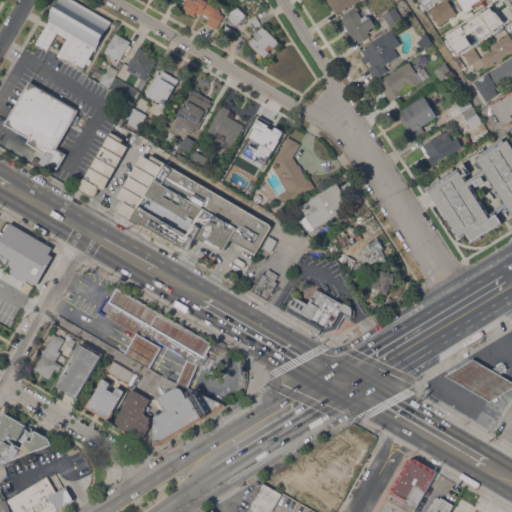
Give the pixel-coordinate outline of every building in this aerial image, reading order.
[(76,0),(112,21),(96,49),(95,49),(89,58),(92,60),(89,64),(86,62),(82,70),(58,55),(68,38),(58,32),(48,49),(37,42),(48,23),(46,22),(58,0),(76,0)] [(206,0),(218,6),(216,10),(224,15),(217,29),(206,23),(210,16),(202,12),(201,14),(196,11),(194,15),(183,9),(187,0),(206,0)] [(359,0),(340,13),(339,11),(336,13),(331,5),(330,5),(327,0),(359,0)] [(420,0),(438,0),(435,2),(436,4),(425,11),(420,3),(421,1),(420,0)] [(458,13),(440,25),(430,10),(446,0),(448,0),(452,4),(458,13)] [(455,3),(458,1),(457,0),(482,0),(465,11),(465,10),(461,13),(455,3)] [(357,6),(361,12),(363,10),(366,15),(367,14),(368,16),(370,15),(376,25),(369,29),(371,31),(368,33),(371,36),(361,42),(359,38),(352,43),(345,32),(349,30),(343,20),(345,19),(342,16),(342,14),(356,5),(357,6)] [(491,5),(500,18),(482,30),(480,27),(478,29),(474,24),(478,22),(474,17),(491,5)] [(396,6),(403,18),(390,26),(383,15),(396,6)] [(247,15),(236,26),(228,18),(232,12),(239,7),(247,15)] [(248,42),(251,38),(250,37),(252,35),(253,36),(263,25),(278,39),(277,40),(280,42),(274,48),(273,46),(269,51),(270,52),(265,58),(248,42)] [(388,70),(376,79),(368,67),(371,65),(369,62),(366,63),(362,57),(364,56),(360,49),(392,29),(401,44),(395,48),(397,51),(396,52),(399,56),(385,65),(388,70)] [(131,41),(120,59),(117,57),(115,60),(111,57),(112,55),(106,51),(117,32),(131,41)] [(511,51),(487,67),(486,67),(485,67),(484,65),(477,70),(472,63),(470,64),(464,55),(475,48),(481,57),(483,56),(486,54),(485,53),(490,50),(490,51),(493,49),(491,45),(501,38),(500,38),(502,36),(503,37),(509,33),(511,38),(511,51)] [(463,37),(469,46),(459,53),(458,52),(453,55),(445,43),(451,39),(452,40),(453,39),(455,42),(463,37)] [(147,50),(147,51),(150,53),(149,55),(157,60),(146,80),(140,76),(142,73),(136,70),(134,73),(127,69),(129,66),(128,65),(140,46),(147,50)] [(456,60),(460,57),(466,67),(462,70),(456,60)] [(511,57),(511,79),(498,88),(497,86),(495,88),(499,93),(488,101),(475,81),(511,57)] [(409,61),(416,71),(423,66),(430,76),(410,89),(410,88),(408,89),(407,87),(403,90),(404,92),(391,101),(378,81),(409,61)] [(446,63),(452,73),(441,80),(434,70),(446,63)] [(100,82),(102,77),(94,73),(98,67),(106,71),(106,70),(107,71),(110,65),(119,70),(115,76),(117,77),(111,88),(100,82)] [(158,73),(161,74),(163,70),(179,79),(165,104),(154,98),(153,100),(147,96),(148,94),(146,94),(158,73)] [(111,88),(117,77),(140,90),(139,91),(141,91),(135,101),(111,88)] [(79,109),(58,148),(67,153),(59,168),(52,164),(50,167),(41,162),(46,152),(29,142),(31,138),(7,124),(30,82),(79,109)] [(178,118),(177,118),(178,115),(177,115),(183,104),(184,105),(193,89),(212,99),(210,102),(212,104),(206,115),(204,113),(201,119),(203,119),(197,129),(191,125),(188,129),(182,126),(179,130),(173,127),(178,118)] [(491,105),(501,98),(502,99),(511,92),(511,117),(506,122),(502,121),(491,105)] [(453,117),(448,109),(456,103),(454,100),(465,93),(473,105),(462,112),(453,117)] [(421,126),(425,131),(413,138),(399,114),(402,113),(401,110),(425,95),(431,106),(435,104),(439,112),(437,113),(438,116),(421,126)] [(222,104),(231,109),(227,115),(244,125),(234,144),(232,143),(230,147),(214,138),(213,139),(205,134),(222,104)] [(137,131),(124,124),(134,106),(147,114),(137,131)] [(464,114),(474,107),(483,121),(472,127),(464,114)] [(446,130),(454,141),(458,138),(463,146),(455,152),(454,151),(436,162),(437,163),(433,166),(428,158),(431,156),(429,153),(428,153),(427,151),(423,144),(446,130)] [(254,136),(253,135),(254,134),(255,134),(257,131),(263,135),(266,131),(270,133),(268,138),(274,141),(270,147),(273,149),(265,162),(258,158),(261,154),(254,150),(252,155),(245,151),(254,136)] [(79,189),(78,188),(111,132),(112,132),(123,139),(121,142),(128,146),(104,190),(99,187),(98,191),(95,195),(93,197),(79,189)] [(198,142),(191,153),(180,146),(174,154),(169,151),(178,137),(183,141),(187,135),(198,142)] [(299,164),(300,164),(303,169),(302,170),(307,178),(309,177),(316,187),(286,205),(280,195),(288,190),(272,165),(275,163),(274,161),(288,136),(301,143),(294,156),(299,164)] [(72,143),(68,149),(61,145),(65,139),(72,143)] [(466,232),(459,236),(428,187),(449,174),(447,171),(453,167),(455,170),(458,168),(462,174),(465,173),(460,166),(465,163),(471,172),(466,176),(469,180),(483,170),(475,158),(476,156),(502,139),(505,142),(508,140),(511,146),(511,210),(511,209),(505,213),(503,210),(505,209),(504,207),(498,215),(503,223),(498,227),(497,226),(480,237),(481,238),(476,241),(475,239),(473,241),(466,232)] [(206,147),(212,150),(208,158),(203,167),(189,158),(195,149),(202,154),(206,147)] [(117,211),(117,207),(118,204),(120,202),(122,201),(117,198),(142,154),(150,158),(152,155),(166,163),(132,220),(117,211)] [(166,163),(270,223),(272,225),(257,252),(231,237),(224,249),(196,238),(189,250),(142,222),(141,225),(132,220),(166,163)] [(231,188),(226,184),(227,184),(220,180),(226,170),(232,174),(234,174),(238,176),(231,188)] [(337,182),(352,205),(310,232),(302,219),(307,215),(301,205),(337,182)] [(53,248),(49,255),(53,257),(36,284),(20,275),(18,277),(7,271),(9,267),(0,261),(0,240),(10,223),(53,248)] [(343,249),(358,240),(350,226),(335,234),(343,249)] [(271,252),(263,247),(270,235),(278,240),(271,252)] [(359,249),(369,267),(386,257),(376,239),(359,249)] [(253,290),(264,273),(265,274),(269,268),(280,274),(276,281),(278,282),(268,299),(253,290)] [(393,273),(375,269),(371,289),(389,292),(393,273)] [(285,311),(292,297),(307,306),(317,288),(343,303),(344,302),(355,309),(355,316),(352,316),(350,319),(345,316),(337,329),(326,333),(285,311)] [(211,343),(205,353),(208,355),(202,366),(198,364),(188,387),(178,382),(188,359),(139,329),(138,331),(137,330),(135,333),(98,311),(105,298),(111,301),(118,289),(211,343)] [(40,373),(40,372),(34,368),(54,333),(58,336),(59,335),(65,338),(58,351),(61,352),(56,361),(64,366),(60,371),(56,368),(50,379),(40,373)] [(149,367),(126,354),(137,333),(161,347),(149,367)] [(78,397),(58,385),(82,342),(103,354),(78,397)] [(446,375),(474,358),(481,362),(492,368),(504,361),(508,369),(499,374),(508,378),(511,380),(511,387),(491,401),(485,398),(455,380),(446,375)] [(138,374),(132,385),(108,371),(114,360),(138,374)] [(113,411),(114,412),(110,420),(85,406),(91,397),(92,398),(104,378),(111,382),(108,388),(114,392),(118,386),(125,390),(113,411)] [(154,444),(154,424),(155,423),(158,422),(155,417),(166,410),(158,397),(177,386),(182,388),(187,397),(197,392),(199,396),(203,394),(226,405),(164,443),(164,444),(155,444),(154,444)] [(127,401),(126,400),(133,388),(151,398),(146,408),(147,408),(144,413),(151,417),(149,420),(151,421),(149,425),(150,426),(143,438),(127,429),(126,430),(114,423),(127,401)] [(52,444),(1,463),(0,462),(0,438),(12,445),(13,444),(7,438),(6,439),(0,435),(0,422),(6,412),(50,438),(52,444)] [(438,472),(416,508),(413,506),(412,509),(401,502),(402,500),(391,493),(411,459),(414,458),(438,472)] [(48,475),(57,490),(67,484),(75,499),(58,509),(57,508),(50,511),(15,511),(8,499),(48,475)] [(271,511),(245,511),(262,482),(282,494),(271,511)] [(428,511),(437,497),(441,499),(442,497),(454,504),(449,511),(428,511)] [(11,511),(0,511),(0,501),(6,499),(11,511)]
